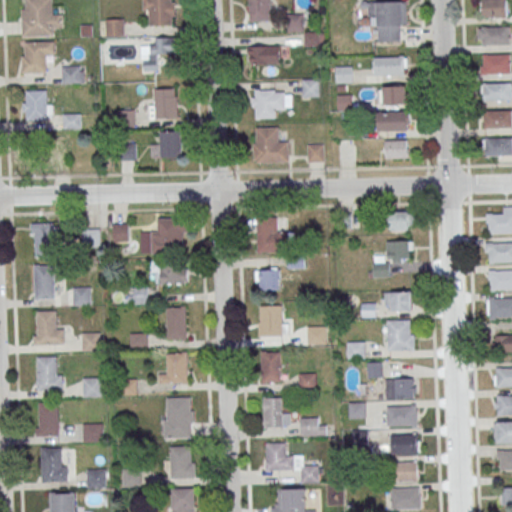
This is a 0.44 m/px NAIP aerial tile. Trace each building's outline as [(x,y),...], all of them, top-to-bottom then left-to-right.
[(26,0),(52,0),(53,29),(27,29),(26,0)] [(143,0),(144,24),(175,24),(174,0),(143,0)] [(271,0),(249,0),(249,20),(271,20),(271,0)] [(405,0),(367,0),(367,17),(378,17),(378,41),(405,41),(405,0)] [(510,0),(511,15),(482,16),(482,0),(510,0)] [(304,13),(288,13),(288,30),(304,30),(304,13)] [(107,18),(124,17),(125,33),(107,33),(107,18)] [(510,26),(511,43),(482,44),(482,27),(510,26)] [(177,37),(152,37),(152,56),(144,56),(144,70),(159,70),(159,54),(177,54),(177,37)] [(25,41),(54,40),(54,53),(46,53),(47,70),(22,71),(22,54),(26,54),(25,41)] [(282,45),(248,45),(248,63),(282,63),(282,45)] [(511,53),(511,71),(483,72),(482,54),(511,53)] [(374,56),(374,74),(407,74),(407,56),(374,56)] [(62,67),(80,66),(80,82),(63,82),(62,67)] [(336,66),(336,82),(353,82),(353,66),(336,66)] [(303,78),(303,96),(320,96),(320,78),(303,78)] [(511,81),(511,99),(484,100),(483,82),(511,81)] [(408,103),(408,85),(381,85),(381,103),(408,103)] [(177,118),(177,88),(152,88),(152,118),(177,118)] [(27,90),(47,89),(48,119),(27,119),(27,90)] [(252,118),(277,118),(277,107),(292,107),(292,89),(252,89),(252,118)] [(511,109),(511,127),(485,128),(484,110),(511,109)] [(117,110),(134,110),(135,125),(117,126),(117,110)] [(414,111),(378,111),(378,130),(414,130),(414,111)] [(63,113),(80,113),(81,128),(63,129),(63,113)] [(290,161),(290,138),(279,138),(279,127),(254,127),(254,161),(290,161)] [(181,130),(161,130),(161,142),(152,142),(152,157),(181,157),(181,130)] [(511,135),(511,154),(486,155),(486,136),(511,135)] [(410,157),(410,139),(386,139),(386,157),(410,157)] [(325,161),(324,142),(307,143),(308,161),(325,161)] [(40,144),(40,157),(62,157),(62,144),(40,144)] [(413,211),(389,211),(389,229),(413,229),(413,211)] [(489,213),(511,213),(511,231),(489,232),(489,213)] [(186,217),(157,217),(157,227),(152,227),(152,252),(186,252),(186,217)] [(257,251),(282,251),(282,217),(257,217),(257,251)] [(54,222),(55,255),(36,256),(35,222),(54,222)] [(129,240),(129,223),(114,223),(114,240),(129,240)] [(82,229),(100,228),(100,245),(83,246),(82,229)] [(412,261),(412,240),(387,240),(387,262),(374,262),(374,276),(391,276),(391,261),(412,261)] [(490,242),(511,241),(511,260),(491,261),(490,242)] [(156,277),(156,282),(188,282),(188,261),(153,261),(153,277),(156,277)] [(53,264),(54,297),(35,298),(34,265),(53,264)] [(281,290),(281,269),(257,269),(257,290),(281,290)] [(490,270),(511,269),(511,288),(490,289),(490,270)] [(74,287),(91,287),(91,304),(74,305),(74,287)] [(148,289),(130,289),(130,301),(148,301),(148,289)] [(414,291),(386,291),(386,309),(414,309),(414,291)] [(491,297),(511,296),(511,315),(492,316),(491,297)] [(278,305),(279,338),(261,339),(260,305),(278,305)] [(186,306),(186,339),(168,340),(167,307),(186,306)] [(56,310),(56,343),(38,344),(37,310),(56,310)] [(388,319),(411,319),(412,333),(415,333),(415,349),(389,349),(388,319)] [(307,343),(326,343),(326,326),(307,326),(307,343)] [(82,332),(100,332),(100,349),(83,349),(82,332)] [(130,333),(147,332),(148,350),(130,350),(130,333)] [(511,333),(493,334),(493,352),(511,351),(511,333)] [(366,341),(347,341),(347,358),(366,358),(366,341)] [(280,351),(281,381),(262,382),(262,351),(280,351)] [(187,352),(188,382),(168,382),(167,353),(187,352)] [(56,356),(57,389),(38,390),(37,356),(56,356)] [(383,377),(383,361),(367,361),(367,377),(383,377)] [(495,367),(511,366),(511,385),(496,386),(495,367)] [(317,372),(300,372),(300,388),(317,388),(317,372)] [(83,378),(100,377),(101,395),(83,395),(83,378)] [(120,378),(137,378),(137,395),(120,396),(120,378)] [(387,378),(413,378),(413,397),(387,397),(387,378)] [(496,395),(511,394),(511,413),(497,414),(496,395)] [(167,397),(190,397),(190,410),(193,410),(194,423),(191,423),(191,437),(164,438),(164,419),(167,419),(167,397)] [(282,397),(283,427),(264,427),(263,397),(282,397)] [(58,401),(59,434),(40,435),(39,401),(58,401)] [(367,401),(349,401),(349,418),(367,418),(367,401)] [(387,406),(417,405),(417,424),(388,425),(387,406)] [(301,435),(329,435),(329,425),(320,425),(320,417),(301,417),(301,435)] [(498,421),(511,420),(511,439),(498,440),(498,421)] [(83,424),(103,423),(103,441),(84,441),(83,424)] [(367,429),(353,429),(353,447),(367,447),(367,429)] [(392,434),(418,434),(418,452),(392,453),(392,434)] [(285,441),(286,455),(294,455),(294,469),(267,470),(266,442),(285,441)] [(60,446),(61,480),(42,480),(42,447),(60,446)] [(192,446),(192,461),(195,461),(196,476),(170,477),(170,446),(192,446)] [(499,450),(511,449),(511,468),(499,469),(499,450)] [(392,462),(419,461),(419,480),(393,481),(392,462)] [(87,469),(105,469),(105,486),(88,487),(87,469)] [(124,469),(141,469),(141,486),(124,487),(124,469)] [(195,487),(195,511),(172,511),(172,488),(195,487)] [(392,488),(418,487),(419,506),(392,507),(392,488)] [(271,511),(271,506),(276,506),(276,503),(284,503),(283,488),(305,488),(305,511),(271,511)] [(53,510),(43,510),(42,511),(84,511),(85,508),(77,508),(77,492),(53,491),(53,510)]
